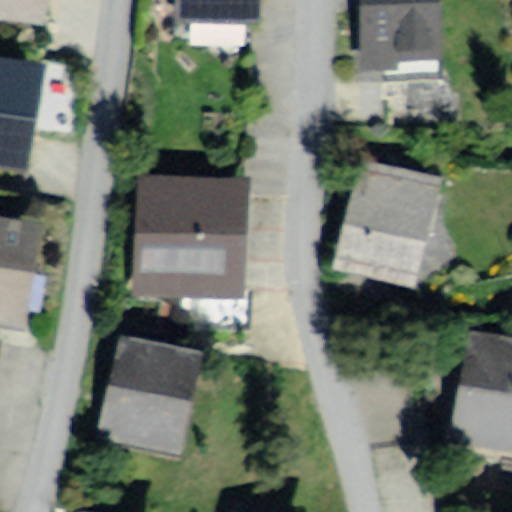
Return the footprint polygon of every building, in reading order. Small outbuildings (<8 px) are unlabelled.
[(49,0),(0,0),(0,26),(41,36),(49,0)] [(169,0),(168,25),(261,29),(262,0),(169,0)] [(422,0),(335,0),(336,82),(422,82),(422,0)] [(42,78),(0,68),(0,178),(19,182),(42,78)] [(429,194),(348,171),(317,278),(398,301),(429,194)] [(244,184),(128,178),(122,306),(238,311),(244,184)] [(37,233),(0,226),(0,334),(19,337),(37,233)] [(511,344),(455,332),(428,453),(511,471),(511,344)] [(195,357),(108,341),(88,445),(176,461),(195,357)]
